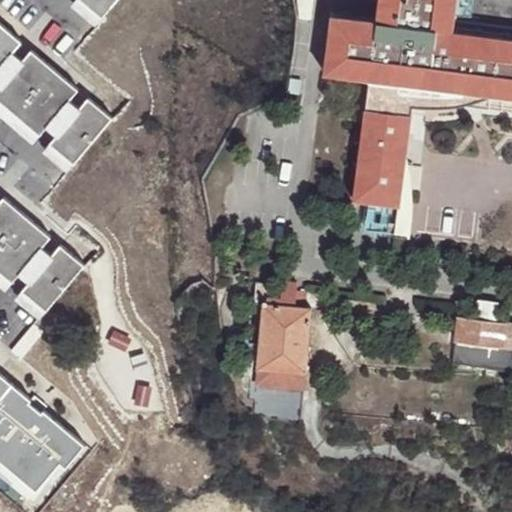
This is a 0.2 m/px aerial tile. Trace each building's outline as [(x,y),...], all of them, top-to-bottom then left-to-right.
[(111,14),(92,0),(80,0),(78,4),(104,24),(111,14)] [(122,0),(92,0),(111,14),(122,0)] [(453,30),(454,18),(456,0),(378,0),(376,20),(453,30)] [(511,37),(453,30),(376,20),(333,14),(326,71),(369,78),(414,84),(430,86),(511,96),(511,37)] [(511,26),(454,18),(453,30),(511,37),(511,26)] [(0,71),(22,45),(0,25),(0,71)] [(80,93),(32,54),(0,92),(0,100),(44,136),(80,93)] [(413,96),(414,84),(369,78),(353,199),(398,206),(399,195),(404,160),(413,96)] [(430,86),(414,84),(413,96),(429,99),(430,86)] [(44,136),(0,100),(0,116),(36,146),(44,136)] [(114,122),(90,101),(53,145),(77,166),(114,122)] [(254,117),(250,149),(294,153),(297,122),(254,117)] [(77,166),(53,145),(45,155),(70,175),(77,166)] [(411,160),(404,160),(399,195),(407,196),(411,160)] [(46,240),(0,200),(0,275),(10,283),(46,240)] [(79,268),(55,247),(18,291),(43,311),(79,268)] [(10,283),(0,275),(0,290),(2,292),(10,283)] [(284,286),(282,305),(296,306),(298,290),(298,283),(284,282),(284,286)] [(255,302),(264,303),(282,305),(284,286),(257,283),(255,302)] [(296,306),(306,307),(307,291),(298,290),(296,306)] [(43,311),(18,291),(11,300),(35,320),(43,311)] [(260,368),(307,372),(312,308),(306,307),(296,306),(282,305),(264,303),(260,368)] [(457,342),(511,348),(511,322),(460,316),(457,342)] [(511,371),(511,348),(457,342),(455,365),(511,371)] [(306,387),(307,372),(260,368),(259,383),(306,387)] [(85,447),(0,376),(0,473),(37,504),(85,447)]
